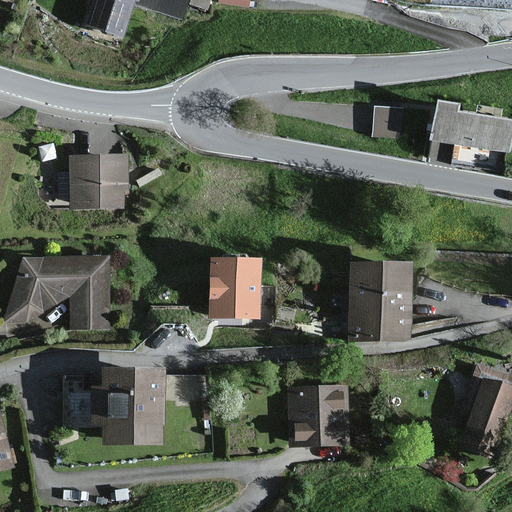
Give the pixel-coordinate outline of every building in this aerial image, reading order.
[(133,0),(86,0),(78,26),(121,40),(133,0)] [(136,0),(136,2),(186,13),(189,0),(136,0)] [(455,105),(433,101),(427,141),(507,154),(511,123),(511,121),(454,112),(455,105)] [(401,131),(402,102),(373,102),(372,131),(401,131)] [(122,156),(66,155),(66,209),(122,209),(122,156)] [(52,311),(70,312),(70,328),(109,328),(109,257),(21,256),(2,328),(47,327),(52,311)] [(259,261),(213,260),(212,315),(258,316),(259,261)] [(410,265),(353,264),(352,335),(409,336),(410,265)] [(162,372),(97,369),(97,390),(88,389),(86,423),(98,424),(98,444),(159,446),(162,372)] [(511,399),(511,390),(487,379),(461,439),(490,451),(511,399)] [(349,385),(284,386),(284,447),(366,446),(366,428),(349,428),(349,385)] [(0,415),(0,472),(14,469),(0,415)]
